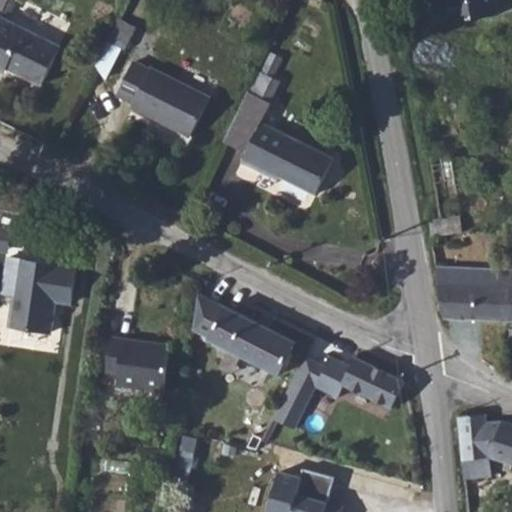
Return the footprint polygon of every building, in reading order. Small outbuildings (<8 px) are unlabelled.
[(0,0),(0,68),(2,65),(43,84),(61,46),(1,17),(9,0),(0,0)] [(448,0),(451,17),(475,13),(476,18),(499,14),(497,0),(448,0)] [(101,61),(114,67),(133,23),(120,17),(101,61)] [(274,55),(254,94),(269,101),(280,80),(273,77),(282,59),(274,55)] [(191,136),(211,97),(153,68),(152,70),(135,61),(118,95),(135,103),(134,107),(191,136)] [(248,91),(224,141),(247,153),(242,162),(259,170),(260,166),(317,194),(335,158),(263,122),(272,103),(269,101),(254,94),(248,91)] [(462,217),(431,221),(433,236),(464,232),(462,217)] [(0,248),(8,250),(10,230),(0,228),(0,248)] [(270,246),(261,241),(258,248),(266,252),(270,246)] [(72,302),(77,268),(9,258),(4,292),(16,294),(12,326),(51,332),(56,300),(72,302)] [(511,281),(511,268),(437,266),(446,318),(510,321),(511,281)] [(211,339),(280,374),(297,341),(199,293),(194,329),(211,338),(211,339)] [(118,385),(165,392),(172,345),(112,337),(107,372),(120,373),(118,385)] [(339,397),(346,384),(393,408),(406,381),(356,357),(352,366),(332,356),(327,366),(306,356),(274,418),(295,429),(317,387),(339,397)] [(487,422),(486,414),(459,417),(465,479),(493,476),(491,458),(492,458),(511,463),(511,423),(504,421),(487,422)] [(336,477),(304,468),(302,478),(280,472),(268,511),(335,511),(337,505),(329,503),(336,477)]
